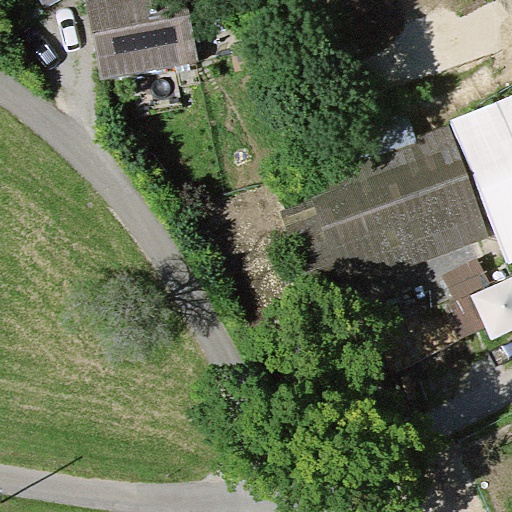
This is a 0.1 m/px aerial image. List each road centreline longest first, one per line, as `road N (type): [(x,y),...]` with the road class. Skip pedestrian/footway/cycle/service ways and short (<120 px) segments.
road 1 (residential): [(0,84),(110,177),(265,406),(299,489)]
road 2 (residential): [(0,472),(167,498),(299,489)]
road 3 (residential): [(511,388),(299,489)]
